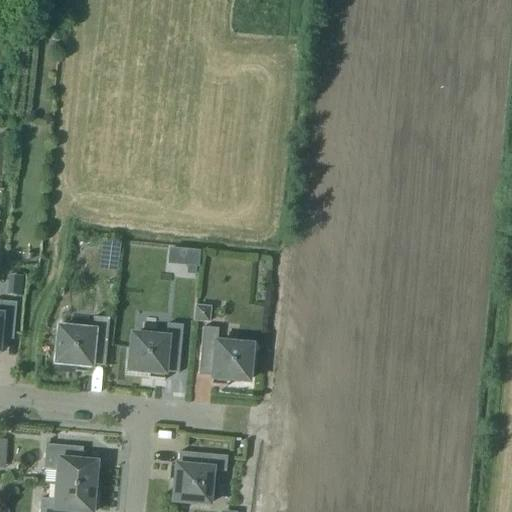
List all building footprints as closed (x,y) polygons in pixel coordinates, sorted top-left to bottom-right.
[(50,29),(48,39),(58,41),(59,30),(50,29)] [(19,295),(21,276),(9,274),(6,293),(19,295)] [(0,332),(11,334),(14,303),(0,301),(0,332)] [(196,323),(213,324),(214,308),(198,306),(196,323)] [(73,372),(88,373),(89,365),(103,367),(107,318),(92,317),(90,331),(56,328),(53,363),(73,365),(73,372)] [(146,379),(162,380),(163,372),(176,373),(181,325),(165,324),(164,338),(130,335),(127,370),(147,372),(146,379)] [(210,376),(209,385),(225,386),(225,379),(246,381),(249,346),(215,343),(216,328),(201,327),(196,375),(210,376)] [(55,470),(54,485),(97,489),(99,467),(94,467),(94,462),(74,460),(75,447),(44,444),(42,468),(55,470)] [(224,472),(225,456),(177,452),(176,465),(167,464),(166,480),(173,481),(171,501),(206,504),(209,470),(224,472)] [(97,489),(54,485),(52,499),(39,498),(37,511),(89,511),(90,510),(95,510),(97,489)]
